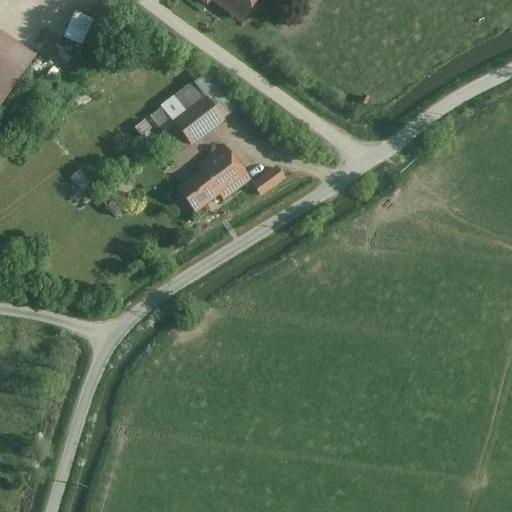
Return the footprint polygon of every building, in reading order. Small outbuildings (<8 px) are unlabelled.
[(199,0),(209,7),(213,2),(243,24),(261,0),(199,0)] [(0,106),(2,108),(38,58),(0,30),(0,106)] [(163,109),(152,118),(163,134),(176,125),(193,148),(227,123),(226,121),(242,109),(213,71),(194,85),(193,83),(161,107),(163,109)] [(178,190),(197,216),(222,198),(225,202),(252,181),(225,145),(197,166),(202,172),(178,190)] [(278,167),(253,185),(262,198),(287,180),(278,167)]
